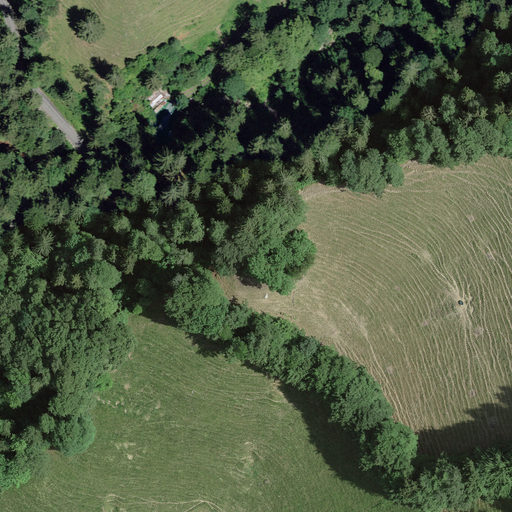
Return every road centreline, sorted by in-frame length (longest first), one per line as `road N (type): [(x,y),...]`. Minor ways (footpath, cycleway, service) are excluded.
road 1 (track): [(0,316),(149,157),(169,106),(219,72),(294,0)]
road 2 (unclassified): [(0,312),(16,219),(74,191),(87,176),(80,141),(26,82),(4,0)]
